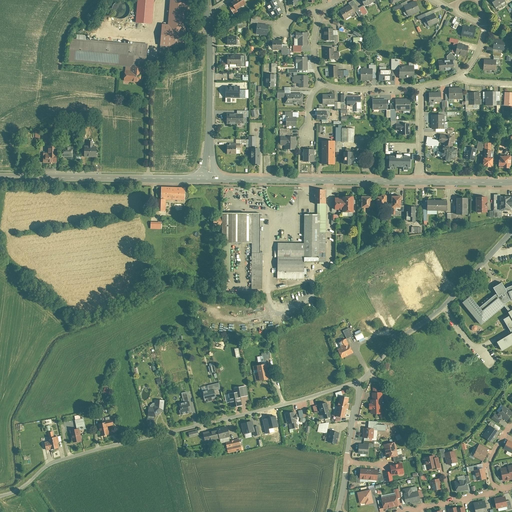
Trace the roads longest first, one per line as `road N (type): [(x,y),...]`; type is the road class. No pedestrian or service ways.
road 1 (residential): [(361,383),(51,462),(0,496)]
road 2 (residential): [(361,383),(511,231)]
road 3 (tertiary): [(418,181),(207,178)]
road 4 (tertiary): [(207,178),(0,176)]
road 5 (residential): [(207,178),(206,0)]
